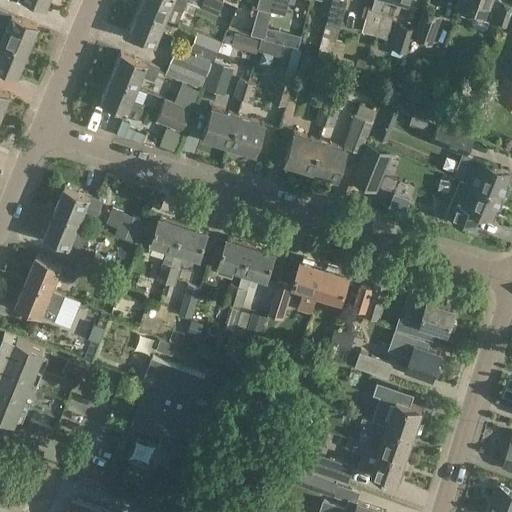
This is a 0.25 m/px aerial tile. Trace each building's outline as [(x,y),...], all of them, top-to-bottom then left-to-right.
[(186,0),(141,0),(139,7),(164,18),(175,22),(179,11),(182,12),(186,0)] [(223,2),(222,2),(218,0),(203,0),(200,7),(218,14),(223,2)] [(271,11),(273,0),(257,0),(256,7),(271,11)] [(289,0),(273,0),(271,11),(285,15),(289,0)] [(332,0),(326,24),(340,27),(341,23),(346,0),(332,0)] [(365,17),(365,18),(390,25),(397,0),(405,0),(410,1),(410,0),(384,0),(382,9),(372,6),(368,5),(368,6),(365,17)] [(373,0),(372,6),(382,9),(384,0),(373,0)] [(458,0),(457,7),(461,9),(474,13),(471,22),(473,26),(483,29),(487,27),(491,16),(492,17),(491,18),(507,23),(511,7),(511,3),(502,0),(497,0),(496,0),(458,0)] [(164,18),(139,7),(129,32),(154,43),(153,43),(167,48),(172,34),(159,28),(164,18)] [(0,25),(5,28),(1,38),(26,49),(36,24),(12,13),(0,8),(0,25)] [(442,15),(425,9),(423,9),(412,38),(431,45),(442,15)] [(365,18),(361,30),(387,38),(390,25),(365,18)] [(274,39),(279,24),(267,21),(263,36),(274,39)] [(320,43),(317,55),(331,59),(332,54),(340,27),(326,24),(320,43)] [(405,52),(413,29),(399,24),(391,48),(405,52)] [(212,60),(213,60),(220,41),(197,31),(189,50),(196,53),(212,60)] [(247,36),(243,49),(256,52),(259,39),(247,36)] [(1,38),(0,40),(0,67),(15,73),(26,49),(1,38)] [(212,60),(196,53),(195,55),(176,47),(175,50),(170,60),(205,75),(212,60)] [(120,51),(110,76),(136,87),(140,75),(153,81),(159,66),(146,61),(120,51)] [(232,67),(213,60),(205,86),(223,92),(232,67)] [(206,76),(170,61),(165,74),(201,89),(202,86),(206,76)] [(136,87),(110,76),(100,102),(126,112),(125,113),(138,118),(144,104),(131,98),(136,87)] [(295,76),(294,78),(288,97),(302,101),(308,81),(295,76)] [(277,77),(271,98),(285,102),(292,82),(284,79),(277,77)] [(505,77),(497,97),(511,102),(511,79),(511,80),(505,77)] [(242,97),(247,82),(239,79),(235,95),(242,97)] [(479,98),(479,99),(482,101),(487,103),(496,84),(487,80),(479,98)] [(247,82),(242,97),(250,99),(255,84),(247,82)] [(190,109),(164,98),(155,119),(181,130),(190,109)] [(228,144),(238,113),(212,105),(202,135),(228,144)] [(324,123),(329,107),(322,105),(317,120),(324,123)] [(442,106),(436,122),(463,132),(467,122),(469,117),(442,106)] [(329,107),(324,123),(332,125),(337,110),(329,107)] [(263,121),(238,113),(228,144),(254,152),(263,121)] [(371,120),(354,114),(343,144),(359,150),(371,120)] [(412,116),(409,124),(424,130),(427,122),(412,116)] [(122,120),(116,134),(143,142),(146,134),(129,127),(130,123),(122,120)] [(470,124),(468,129),(470,134),(475,136),(480,134),(482,129),(480,124),(475,122),(470,124)] [(429,124),(424,138),(465,155),(471,140),(429,124)] [(166,127),(159,144),(174,151),(182,134),(166,127)] [(310,169),(320,139),(294,130),(284,161),(310,169)] [(346,147),(320,139),(310,169),(336,178),(346,147)] [(367,142),(352,179),(374,189),(389,152),(367,142)] [(468,167),(463,180),(471,183),(500,195),(501,193),(505,195),(509,185),(505,183),(510,172),(481,160),(469,155),(464,166),(468,167)] [(459,179),(445,215),(473,227),(478,213),(491,218),(495,207),(499,209),(504,198),(499,197),(500,195),(471,183),(462,180),(459,179)] [(65,185),(55,210),(81,220),(85,210),(98,215),(104,200),(91,195),(65,185)] [(402,189),(401,191),(396,205),(431,218),(437,202),(402,189)] [(81,220),(55,210),(45,235),(71,245),(70,247),(83,252),(89,238),(76,232),(81,220)] [(144,220),(124,211),(116,230),(117,231),(115,235),(137,244),(146,224),(143,223),(144,220)] [(176,249),(185,222),(160,214),(152,241),(176,249)] [(185,222),(176,249),(200,257),(209,230),(185,222)] [(229,236),(220,263),(217,271),(232,276),(235,267),(244,270),(253,243),(229,236)] [(253,243),(244,270),(239,286),(248,288),(253,273),(268,278),(277,251),(253,243)] [(37,254),(27,279),(52,289),(56,278),(70,284),(76,269),(62,264),(37,254)] [(304,256),(303,260),(301,260),(293,285),(304,288),(298,309),(312,313),(318,292),(326,267),(314,264),(316,260),(304,256)] [(172,265),(163,262),(158,279),(167,281),(172,265)] [(327,267),(326,267),(318,292),(342,300),(350,275),(338,271),(340,267),(328,263),(327,267)] [(172,265),(167,281),(174,284),(175,284),(180,268),(172,265)] [(101,286),(116,292),(122,278),(106,273),(101,286)] [(293,283),(278,278),(268,312),(282,316),(293,283)] [(52,289),(27,279),(17,303),(30,309),(29,311),(35,314),(36,311),(42,313),(41,315),(55,321),(60,306),(47,301),(52,289)] [(174,284),(167,281),(163,293),(171,295),(174,284)] [(234,302),(239,286),(231,283),(225,300),(234,302)] [(193,317),(202,288),(188,284),(179,312),(193,317)] [(360,284),(353,309),(366,313),(370,301),(374,289),(360,284)] [(247,289),(239,286),(234,302),(241,305),(242,305),(247,289)] [(457,322),(453,318),(456,308),(428,299),(421,323),(448,332),(449,330),(455,330),(457,322)] [(366,313),(365,316),(378,320),(383,305),(370,301),(366,313)] [(248,312),(232,307),(226,328),(242,332),(248,312)] [(103,310),(98,325),(105,328),(111,313),(103,310)] [(134,323),(134,310),(117,310),(117,323),(134,323)] [(260,338),(267,316),(253,311),(246,333),(260,338)] [(204,324),(192,320),(187,332),(199,337),(204,324)] [(99,344),(105,328),(98,325),(94,323),(87,340),(99,344)] [(34,325),(30,333),(46,339),(49,331),(34,325)] [(356,334),(336,327),(330,342),(350,350),(356,334)] [(396,329),(389,349),(412,357),(407,369),(432,377),(433,374),(437,375),(439,374),(441,369),(440,367),(436,366),(441,353),(428,349),(430,341),(396,329)] [(0,415),(16,422),(28,391),(34,393),(38,384),(32,381),(45,350),(5,333),(0,344),(0,347),(11,352),(8,361),(0,357),(0,415)] [(160,339),(157,349),(173,355),(176,345),(160,339)] [(361,350),(355,365),(356,366),(389,377),(394,362),(361,350)] [(159,444),(198,458),(207,434),(212,436),(222,408),(198,399),(206,375),(152,355),(143,381),(151,384),(138,421),(164,431),(159,444)] [(91,379),(95,370),(67,359),(63,368),(91,379)] [(437,395),(442,383),(414,372),(409,384),(437,395)] [(228,375),(222,393),(233,397),(239,379),(228,375)] [(381,396),(373,420),(376,421),(388,425),(413,433),(422,409),(411,405),(415,394),(378,382),(374,394),(381,396)] [(42,386),(39,396),(58,401),(61,392),(42,386)] [(257,420),(260,421),(274,426),(278,414),(262,408),(257,420)] [(27,427),(54,438),(57,429),(31,418),(27,427)] [(260,421),(255,434),(270,439),(271,440),(276,427),(274,426),(260,421)] [(373,430),(368,445),(369,445),(380,449),(405,457),(413,433),(388,425),(376,421),(373,430)] [(270,439),(255,434),(253,433),(249,445),(266,451),(270,439)] [(511,435),(502,467),(511,469),(511,435)] [(348,438),(348,439),(345,447),(352,449),(355,440),(348,438)] [(365,444),(355,440),(352,449),(362,453),(365,444)] [(362,453),(357,466),(360,467),(373,472),(398,481),(405,457),(380,449),(369,445),(368,445),(365,444),(362,453)] [(330,456),(324,474),(349,482),(355,465),(330,456)] [(290,464),(284,478),(334,497),(340,482),(290,464)] [(511,511),(511,490),(500,486),(489,511),(511,511)] [(219,507),(226,510),(231,511),(252,511),(256,501),(225,490),(219,507)] [(271,490),(266,504),(279,508),(284,495),(271,490)] [(346,506),(324,498),(319,511),(386,511),(387,511),(359,501),(360,499),(349,496),(346,506)] [(111,511),(74,497),(67,511),(111,511)]
